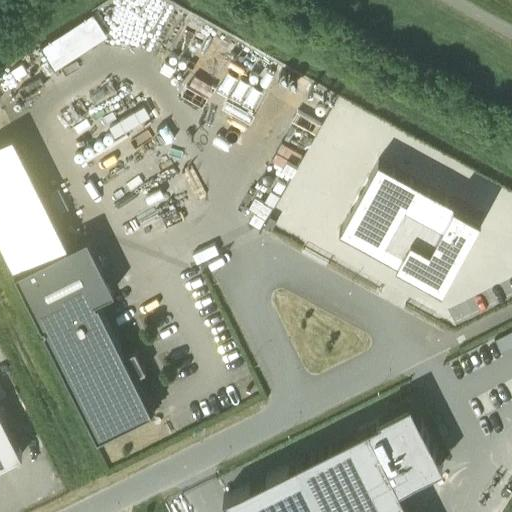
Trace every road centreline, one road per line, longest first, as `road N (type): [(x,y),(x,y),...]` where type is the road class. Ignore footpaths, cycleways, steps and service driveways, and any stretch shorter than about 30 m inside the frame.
road 1 (unclassified): [(302,408),(424,346),(218,237)]
road 2 (unclassified): [(99,511),(302,408)]
road 3 (unclassified): [(218,237),(302,408)]
road 4 (unknown): [(424,346),(468,449),(469,511)]
